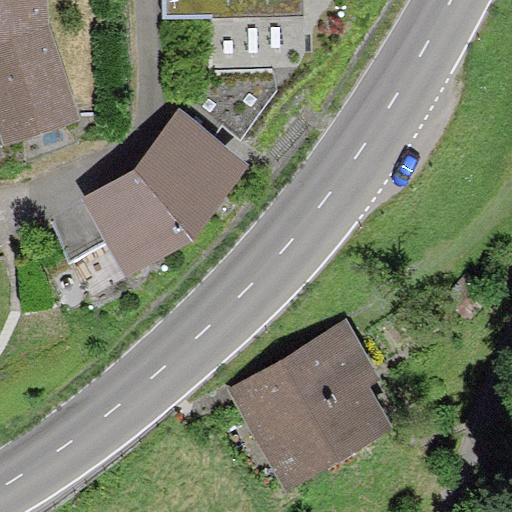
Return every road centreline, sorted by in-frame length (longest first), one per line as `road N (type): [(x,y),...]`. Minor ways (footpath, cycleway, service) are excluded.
road 1 (tertiary): [(0,489),(116,408),(214,323),(328,199),(450,0)]
road 2 (residential): [(511,383),(469,511)]
